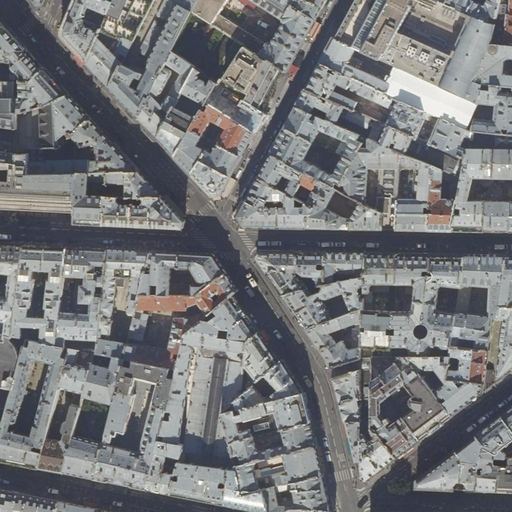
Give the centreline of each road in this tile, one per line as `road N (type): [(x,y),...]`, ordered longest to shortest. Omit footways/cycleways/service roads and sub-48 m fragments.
road 1 (tertiary): [(348,509),(317,379),(223,238)]
road 2 (residential): [(223,238),(511,243)]
road 3 (tertiary): [(223,238),(42,36)]
road 4 (residential): [(0,229),(223,238)]
road 5 (residential): [(187,511),(0,475)]
road 6 (residential): [(370,496),(511,388)]
road 7 (residential): [(370,496),(511,504)]
